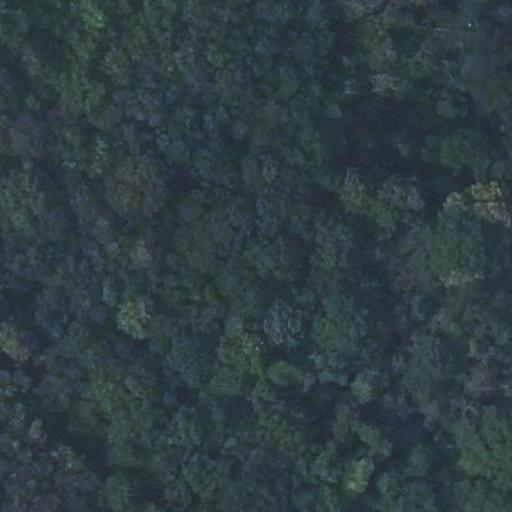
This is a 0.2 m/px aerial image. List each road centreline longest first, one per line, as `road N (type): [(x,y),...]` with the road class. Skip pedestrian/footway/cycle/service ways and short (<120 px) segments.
road 1 (track): [(0,119),(33,125),(152,74),(204,32),(224,0)]
road 2 (track): [(148,511),(0,372)]
